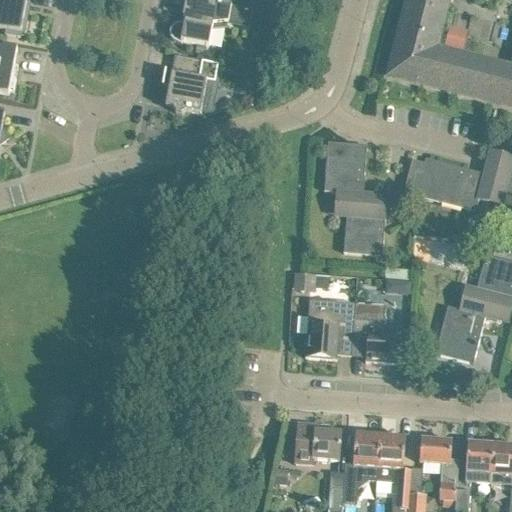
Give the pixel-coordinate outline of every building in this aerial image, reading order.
[(27,0),(0,0),(0,30),(6,32),(5,37),(20,39),(21,35),(26,36),(29,19),(24,18),(27,0)] [(185,25),(178,25),(174,27),(172,29),(170,33),(170,37),(172,41),(175,43),(182,47),(182,46),(182,45),(183,43),(209,49),(213,26),(229,25),(232,8),(190,0),(186,0),(183,18),(186,19),(185,25)] [(511,0),(408,0),(389,77),(511,108),(511,0)] [(0,94),(9,96),(10,93),(14,94),(17,80),(12,79),(17,51),(0,47),(0,94)] [(175,58),(171,80),(164,81),(162,88),(164,88),(170,89),(167,103),(176,115),(182,116),(187,113),(201,115),(207,83),(215,84),(219,66),(175,58)] [(0,143),(7,139),(9,142),(10,141),(2,130),(5,116),(0,115),(0,143)] [(363,196),(367,153),(367,148),(328,145),(324,194),(337,195),(336,207),(348,207),(344,256),(382,259),(386,210),(374,209),(375,197),(363,196)] [(511,198),(511,158),(502,156),(499,168),(487,165),(484,176),(426,161),(424,169),(411,166),(404,195),(475,214),(479,202),(490,205),(493,194),(511,198)] [(511,314),(511,311),(511,263),(486,257),(475,304),(463,301),(460,312),(448,309),(436,357),(473,367),(486,320),(497,323),(500,311),(511,314)] [(403,285),(402,300),(413,301),(414,285),(403,285)] [(309,317),(305,360),(337,363),(338,353),(352,355),(355,320),(356,307),(356,306),(329,304),(329,301),(317,303),(310,302),(310,304),(307,305),(309,317)] [(385,310),(356,307),(355,320),(352,355),(366,356),(365,365),(397,367),(398,349),(402,336),(399,335),(395,334),(384,331),(385,310)] [(313,468),(313,462),(340,464),(342,435),(331,434),(331,429),(298,426),(295,466),(313,468)] [(378,470),(381,438),(356,436),(353,467),(345,467),(345,476),(342,508),(356,509),(358,492),(370,484),(377,484),(378,470)] [(406,440),(381,438),(378,470),(377,484),(393,485),(394,471),(403,472),(406,440)] [(425,442),(422,441),(420,464),(442,466),(440,501),(455,502),(456,503),(456,497),(457,492),(459,463),(451,462),(452,444),(439,443),(436,440),(428,440),(425,442)] [(491,487),(494,447),(468,445),(465,485),(491,487)] [(511,447),(494,447),(491,487),(511,488),(511,447)] [(426,511),(427,498),(421,497),(423,471),(412,470),(411,473),(410,497),(408,511),(426,511)] [(408,511),(410,497),(411,473),(400,472),(398,508),(395,508),(394,511),(408,511)] [(341,511),(342,508),(345,476),(332,475),(329,511),(341,511)] [(468,511),(470,493),(457,492),(456,497),(456,503),(455,502),(454,511),(468,511)]
